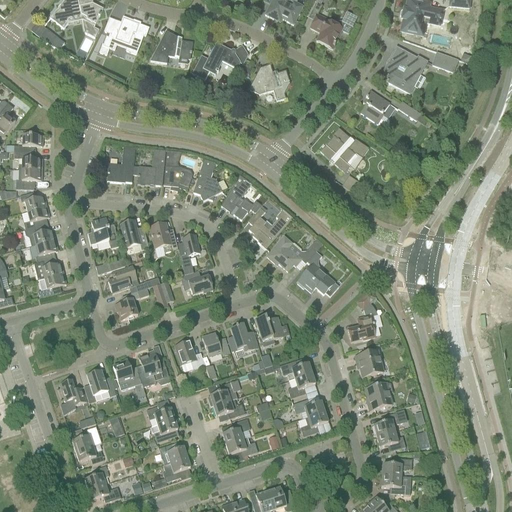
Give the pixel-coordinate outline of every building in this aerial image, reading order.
[(98,32),(93,30),(103,11),(92,6),(91,0),(85,0),(78,2),(77,0),(65,0),(49,20),(63,31),(68,26),(66,19),(80,16),(86,19),(86,21),(90,23),(84,35),(94,41),(98,32)] [(284,3),(285,0),(273,0),(264,17),(273,21),(275,18),(293,27),(303,8),(292,2),(290,6),(284,3)] [(470,0),(448,0),(448,9),(469,11),(470,0)] [(430,6),(417,3),(408,1),(405,12),(403,12),(400,13),(399,18),(401,22),(403,22),(400,33),(423,38),(426,26),(440,29),(443,12),(430,9),(430,6)] [(327,22),(316,16),(309,30),(320,35),(316,43),(332,52),(335,46),(334,46),(336,42),(337,43),(341,34),(347,37),(356,20),(335,24),(334,26),(327,22)] [(131,24),(131,23),(123,19),(121,25),(114,23),(108,40),(105,39),(102,48),(101,47),(98,55),(106,58),(109,50),(114,52),(116,48),(125,51),(124,53),(136,58),(143,37),(145,38),(148,30),(131,24)] [(58,52),(64,45),(46,31),(38,41),(58,52)] [(177,43),(177,40),(165,34),(161,43),(149,64),(166,67),(167,59),(178,61),(177,66),(187,68),(187,62),(189,63),(190,56),(191,56),(191,54),(190,54),(191,45),(177,43)] [(230,53),(219,47),(219,46),(219,45),(218,44),(217,44),(216,44),(216,45),(207,61),(201,58),(191,76),(204,83),(209,75),(215,78),(216,74),(217,74),(218,74),(218,73),(218,72),(222,64),(236,72),(240,65),(243,67),(248,57),(242,48),(234,52),(233,52),(232,52),(231,52),(230,53)] [(403,53),(402,54),(395,51),(383,73),(385,74),(381,81),(410,96),(427,64),(417,58),(416,60),(403,53)] [(452,76),(457,62),(436,54),(431,68),(452,76)] [(285,73),(273,77),(270,67),(259,70),(248,91),(259,97),(273,93),(276,104),(285,101),(284,96),(289,86),(285,73)] [(389,106),(378,99),(370,93),(365,101),(368,103),(360,115),(382,130),(384,130),(385,130),(386,130),(387,129),(388,128),(389,126),(389,124),(389,123),(388,122),(388,121),(382,117),(389,106)] [(415,124),(420,117),(401,105),(397,111),(415,124)] [(7,118),(13,110),(7,106),(3,111),(0,114),(0,137),(2,140),(15,124),(7,118)] [(354,142),(353,143),(338,131),(332,138),(333,139),(326,148),(325,147),(319,154),(344,176),(358,159),(355,157),(356,156),(362,160),(368,151),(354,142)] [(42,149),(42,138),(22,138),(22,149),(13,149),(13,155),(18,155),(35,155),(35,149),(42,149)] [(131,185),(135,151),(123,149),(121,167),(108,166),(106,184),(124,186),(124,185),(131,185)] [(165,153),(154,152),(153,152),(151,170),(138,169),(136,187),(153,189),(154,188),(161,189),(165,153)] [(177,167),(181,155),(166,154),(163,189),(170,190),(169,192),(177,194),(178,191),(186,194),(192,178),(190,174),(179,170),(177,167)] [(35,155),(18,155),(13,155),(13,161),(18,161),(18,172),(41,173),(42,162),(35,162),(35,155)] [(215,166),(206,163),(203,162),(192,195),(200,198),(200,199),(202,204),(207,202),(212,203),(214,198),(222,194),(215,182),(210,181),(215,166)] [(41,184),(41,173),(18,172),(18,183),(15,183),(15,192),(33,193),(33,190),(34,190),(34,184),(41,184)] [(250,212),(255,216),(259,211),(261,208),(255,204),(252,208),(244,202),(243,203),(240,201),(251,187),(238,178),(220,209),(229,215),(229,214),(241,223),(246,215),(247,216),(250,212)] [(43,199),(37,201),(35,195),(19,199),(21,205),(24,204),(27,215),(46,210),(43,199)] [(46,221),(49,221),(46,210),(27,215),(22,216),(24,226),(26,226),(28,232),(47,227),(46,221)] [(252,228),(248,233),(250,235),(251,234),(254,236),(252,239),(258,244),(257,245),(264,252),(292,221),(292,220),(282,212),(282,213),(276,219),(275,220),(277,222),(271,228),(266,223),(265,224),(259,220),(264,215),(259,211),(255,216),(259,220),(252,228)] [(91,235),(87,236),(90,248),(94,247),(108,243),(110,252),(119,249),(113,227),(107,229),(105,221),(90,225),(93,235),(91,235)] [(134,224),(120,228),(125,251),(131,249),(139,247),(141,253),(148,251),(143,230),(136,231),(134,224)] [(173,237),(168,238),(165,226),(149,230),(155,252),(162,250),(163,256),(177,252),(173,237)] [(25,233),(24,233),(25,238),(29,240),(31,249),(35,248),(55,243),(52,232),(49,233),(47,227),(28,232),(25,233)] [(179,252),(178,253),(184,278),(193,275),(192,271),(191,271),(188,259),(200,256),(195,238),(181,241),(183,247),(178,249),(179,252)] [(284,239),(266,259),(274,266),(275,264),(287,274),(293,268),(295,269),(295,268),(296,268),(301,262),(305,266),(306,265),(311,259),(305,254),(301,254),(301,252),(294,246),(291,246),(284,239)] [(311,259),(322,247),(316,242),(305,254),(311,259)] [(38,259),(34,259),(36,266),(52,261),(51,256),(54,255),(57,254),(55,243),(35,248),(38,259)] [(60,266),(57,266),(56,261),(52,261),(36,266),(33,266),(37,283),(63,276),(60,266)] [(110,274),(124,269),(122,262),(107,266),(110,274)] [(329,299),(338,289),(333,285),(334,285),(313,267),(296,285),(303,291),(304,290),(310,295),(314,290),(323,298),(325,295),(329,299)] [(115,280),(107,283),(111,296),(121,293),(128,291),(129,291),(131,290),(129,285),(137,283),(132,269),(123,272),(114,275),(115,280)] [(208,278),(200,281),(198,274),(180,280),(183,291),(188,289),(189,291),(192,298),(202,294),(203,296),(212,293),(208,278)] [(59,289),(66,287),(63,276),(37,283),(38,283),(40,293),(37,294),(38,300),(61,295),(59,289)] [(159,287),(159,285),(157,280),(144,285),(146,291),(152,289),(159,287)] [(162,295),(169,292),(167,285),(159,287),(162,295)] [(162,295),(159,287),(152,289),(160,312),(167,310),(162,295)] [(11,301),(4,303),(1,292),(0,292),(0,310),(12,307),(11,301)] [(132,303),(139,301),(137,294),(121,300),(122,306),(114,308),(115,311),(116,310),(120,323),(137,318),(132,303)] [(370,306),(375,301),(369,294),(356,306),(363,313),(363,312),(365,319),(357,322),(359,329),(347,332),(350,345),(362,341),(363,343),(374,340),(372,331),(375,330),(372,319),(376,318),(375,313),(373,310),(370,306)] [(265,319),(254,322),(257,332),(262,344),(272,341),(272,343),(274,342),(283,339),(289,338),(286,328),(280,329),(277,320),(267,323),(265,319)] [(232,339),(227,341),(231,355),(242,351),(244,356),(255,353),(256,357),(259,357),(258,352),(252,335),(246,337),(242,326),(235,329),(235,330),(230,332),(232,339)] [(225,341),(217,343),(215,336),(201,340),(208,361),(221,357),(221,359),(230,356),(225,341)] [(200,356),(194,358),(189,344),(174,349),(181,368),(190,365),(192,372),(204,368),(200,356)] [(385,366),(380,367),(376,354),(354,360),(357,369),(359,369),(362,380),(369,378),(370,382),(377,381),(376,376),(387,373),(385,366)] [(162,361),(156,363),(154,356),(138,361),(148,388),(155,385),(155,384),(168,380),(162,361)] [(264,371),(272,368),(268,357),(260,360),(261,363),(264,371)] [(136,370),(130,372),(127,362),(124,364),(124,365),(112,369),(120,394),(141,387),(136,370)] [(285,367),(279,369),(282,379),(286,377),(288,384),(294,382),(311,376),(308,366),(307,366),(296,370),(294,364),(285,367)] [(207,383),(216,380),(212,368),(203,370),(207,383)] [(265,377),(273,374),(272,368),(264,371),(259,372),(256,373),(257,377),(264,375),(265,377)] [(110,383),(104,385),(100,373),(86,378),(93,399),(107,394),(109,400),(115,398),(110,383)] [(290,402),(296,400),(305,397),(303,391),(315,387),(311,376),(294,382),(296,389),(287,392),(290,402)] [(81,390),(74,393),(71,383),(59,387),(65,406),(59,408),(63,419),(75,411),(74,408),(86,405),(81,390)] [(227,397),(240,393),(236,383),(218,389),(219,392),(215,394),(216,396),(209,399),(209,400),(207,400),(210,409),(212,408),(212,409),(229,404),(227,397)] [(369,414),(391,408),(385,386),(365,392),(368,403),(366,404),(369,414)] [(414,406),(416,398),(408,396),(405,404),(414,406)] [(241,407),(236,409),(233,402),(229,404),(212,409),(216,420),(227,416),(229,422),(244,417),(241,407)] [(307,420),(324,415),(320,404),(309,408),(307,402),(292,407),(295,417),(305,414),(307,420)] [(257,415),(268,412),(266,405),(255,409),(257,415)] [(170,411),(159,415),(157,409),(145,413),(148,423),(154,421),(156,428),(151,429),(151,430),(174,422),(170,411)] [(381,426),(373,428),(376,439),(394,435),(392,428),(401,426),(404,419),(403,414),(384,419),(385,425),(381,426)] [(301,422),(297,424),(303,440),(318,435),(316,429),(327,425),(324,415),(307,420),(301,422)] [(166,436),(177,432),(174,422),(151,430),(156,446),(168,442),(166,436)] [(240,435),(249,432),(246,422),(231,427),(233,433),(222,437),(225,447),(247,440),(242,441),(240,435)] [(118,426),(111,428),(115,440),(122,437),(118,426)] [(75,455),(92,449),(101,446),(95,430),(81,434),(83,440),(71,444),(75,455)] [(420,451),(430,449),(426,433),(416,436),(420,451)] [(402,440),(396,441),(394,435),(376,439),(379,451),(392,447),(393,453),(405,450),(402,440)] [(276,439),(268,442),(272,452),(279,450),(276,439)] [(254,445),(249,447),(247,440),(225,447),(229,458),(240,454),(242,460),(257,455),(254,445)] [(281,449),(287,447),(285,440),(279,442),(281,449)] [(92,449),(101,446),(92,449),(75,455),(78,465),(90,461),(92,467),(103,463),(100,453),(95,455),(92,449)] [(183,450),(171,453),(170,448),(158,451),(161,461),(166,460),(169,466),(162,468),(186,460),(183,450)] [(125,470),(133,467),(130,459),(122,462),(125,470)] [(178,474),(190,471),(186,460),(162,468),(165,475),(162,476),(165,485),(180,480),(178,474)] [(411,473),(411,462),(395,461),(395,467),(382,467),(381,478),(400,479),(401,473),(411,473)] [(103,480),(108,479),(105,469),(94,473),(95,479),(84,482),(88,493),(105,487),(103,480)] [(381,478),(381,490),(389,490),(394,491),(393,497),(409,498),(410,487),(410,480),(400,479),(381,478)] [(134,498),(142,495),(139,485),(131,487),(134,498)] [(117,491),(107,494),(105,487),(88,493),(91,503),(102,500),(104,506),(120,501),(117,491)] [(290,495),(282,497),(279,490),(268,494),(274,511),(276,511),(283,510),(283,511),(295,511),(290,495)] [(274,511),(268,494),(255,498),(257,506),(252,508),(253,511),(274,511)] [(394,511),(389,506),(384,510),(376,501),(367,508),(370,511),(394,511)] [(246,511),(243,503),(232,507),(232,506),(222,509),(222,511),(246,511)]
